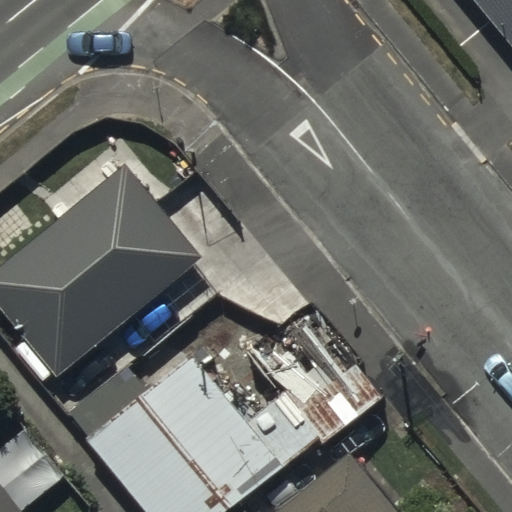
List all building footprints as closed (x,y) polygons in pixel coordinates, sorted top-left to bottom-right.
[(511,0),(468,0),(511,53),(511,0)] [(0,317),(58,386),(201,266),(123,174),(0,278),(0,317)] [(245,511),(287,480),(196,362),(156,392),(134,364),(69,413),(144,511),(245,511)] [(381,511),(352,477),(310,511),(381,511)] [(0,511),(14,511),(0,494),(0,511)]
